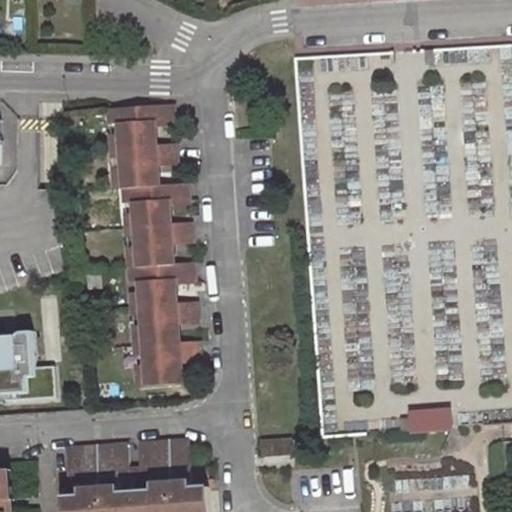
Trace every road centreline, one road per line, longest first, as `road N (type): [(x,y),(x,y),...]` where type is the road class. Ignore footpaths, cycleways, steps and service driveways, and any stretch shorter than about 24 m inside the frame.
road 1 (residential): [(233,421),(217,82)]
road 2 (unclassified): [(216,42),(288,25),(511,12)]
road 3 (residential): [(0,440),(233,421)]
